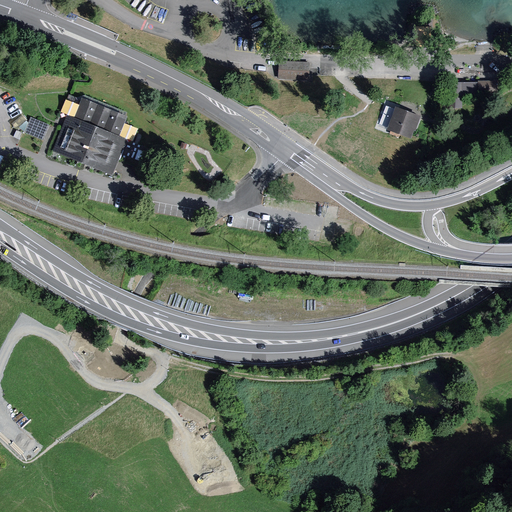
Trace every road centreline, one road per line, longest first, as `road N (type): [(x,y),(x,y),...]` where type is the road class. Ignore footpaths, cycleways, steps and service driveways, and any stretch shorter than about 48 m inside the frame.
road 1 (trunk): [(511,257),(419,313),(318,340),(208,336),(117,307)]
road 2 (primary): [(0,6),(191,90),(292,155)]
road 3 (track): [(160,356),(226,373),(326,376),(442,346)]
road 4 (primary): [(292,155),(378,224),(464,251)]
road 5 (primary): [(433,205),(377,200),(292,155)]
road 6 (trunk): [(117,307),(0,227)]
road 7 (trunk): [(0,246),(117,307)]
